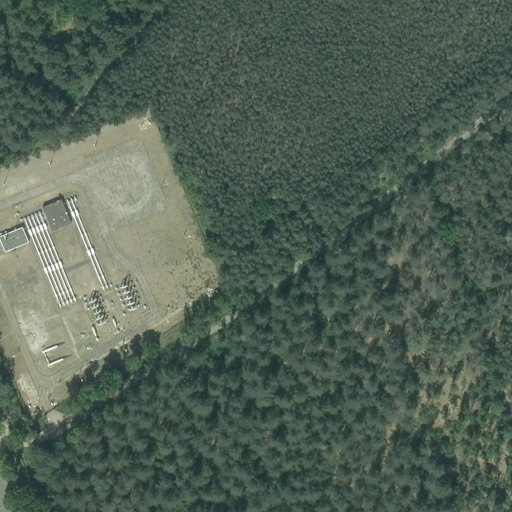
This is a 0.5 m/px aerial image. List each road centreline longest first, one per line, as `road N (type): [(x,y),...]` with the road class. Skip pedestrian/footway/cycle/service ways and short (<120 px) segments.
road 1 (unclassified): [(0,450),(49,432),(209,331),(511,97)]
road 2 (track): [(424,166),(511,444)]
road 3 (track): [(174,0),(47,133),(0,152)]
